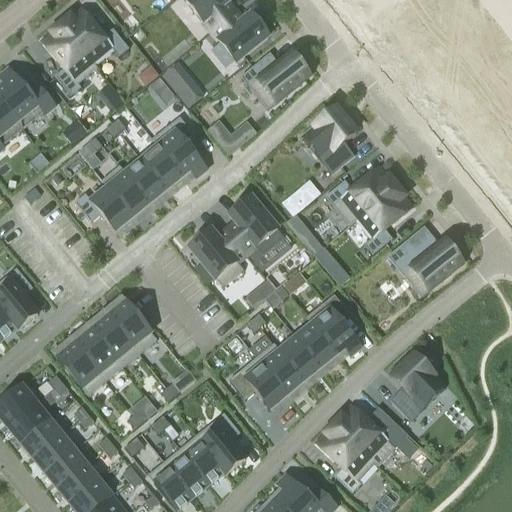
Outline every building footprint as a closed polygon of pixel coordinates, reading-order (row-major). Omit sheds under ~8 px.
[(190,0),(185,5),(210,36),(234,16),(226,7),(234,0),(190,0)] [(409,33),(389,49),(405,68),(442,38),(418,10),(401,24),(409,33)] [(70,20),(60,28),(93,69),(94,68),(112,53),(118,61),(129,52),(113,32),(103,40),(81,14),(72,22),(70,20)] [(234,16),(210,36),(235,67),(268,40),(250,19),(242,26),(234,16)] [(52,38),(42,46),(64,72),(54,80),(70,100),(80,92),(77,88),(97,72),(94,68),(93,69),(60,28),(50,36),(52,38)] [(442,38),(405,68),(421,88),(440,72),(448,81),(465,67),(442,38)] [(260,65),(240,81),(267,114),(309,79),(291,57),(268,75),(260,65)] [(153,67),(140,77),(147,87),(160,78),(153,67)] [(177,67),(162,79),(171,90),(187,78),(177,67)] [(0,84),(3,89),(0,91),(0,106),(22,133),(43,116),(44,119),(55,110),(38,90),(29,98),(9,74),(0,80),(0,84)] [(466,106),(440,127),(451,139),(457,134),(461,139),(493,113),(479,96),(487,90),(478,80),(458,97),(466,106)] [(159,82),(149,90),(155,98),(165,89),(159,82)] [(112,118),(124,108),(116,98),(104,108),(112,118)] [(0,106),(0,155),(3,152),(1,150),(22,133),(0,106)] [(336,113),(302,142),(330,176),(347,162),(338,151),(356,137),(336,113)] [(493,113),(461,139),(475,156),(507,130),(493,113)] [(179,121),(151,144),(157,151),(158,151),(183,182),(190,176),(195,182),(206,174),(186,149),(195,141),(179,121)] [(118,123),(111,128),(119,137),(125,132),(118,123)] [(219,125),(208,134),(215,143),(226,134),(219,125)] [(111,128),(105,133),(113,142),(119,137),(111,128)] [(511,136),(507,130),(475,156),(488,173),(511,153),(511,136)] [(95,141),(88,146),(96,156),(102,151),(95,141)] [(157,151),(141,164),(167,195),(183,182),(158,151),(157,151)] [(511,153),(488,173),(502,189),(511,181),(511,153)] [(125,177),(124,178),(150,209),(167,195),(141,164),(125,177)] [(119,170),(101,185),(107,192),(108,192),(133,223),(150,209),(124,178),(125,177),(119,170)] [(344,185),(325,201),(349,231),(356,225),(356,224),(396,191),(389,181),(389,180),(387,182),(379,173),(352,194),(344,185)] [(57,176),(51,182),(56,189),(63,183),(57,176)] [(511,181),(502,189),(511,201),(511,181)] [(293,218),(322,196),(311,182),(282,204),(293,218)] [(396,191),(356,224),(356,225),(371,243),(364,249),(372,259),(392,243),(384,233),(410,212),(403,202),(405,200),(404,200),(396,191)] [(34,192),(24,200),(30,207),(40,199),(34,192)] [(85,198),(75,206),(91,226),(100,218),(116,237),(133,223),(108,192),(107,192),(91,205),(85,198)] [(236,228),(227,235),(246,259),(256,251),(262,259),(283,241),(251,201),(229,219),(236,228)] [(297,241),(307,233),(295,218),(292,221),(285,226),(297,241)] [(210,234),(189,252),(221,291),(243,274),(237,266),(246,259),(227,235),(218,243),(210,234)] [(407,244),(387,261),(420,301),(440,285),(440,286),(450,278),(449,277),(462,267),(444,245),(421,263),(407,244)] [(16,273),(0,285),(0,310),(17,331),(16,332),(18,334),(37,318),(22,300),(32,292),(16,273)] [(281,290),(275,295),(282,304),(289,299),(281,290)] [(333,299),(306,322),(312,329),(312,328),(338,359),(344,354),(350,360),(360,351),(340,326),(350,318),(333,299)] [(125,306),(108,320),(139,359),(156,344),(125,306)] [(0,310),(0,342),(1,344),(16,332),(17,331),(0,310)] [(258,318),(252,323),(260,332),(266,327),(258,318)] [(108,320),(91,334),(122,372),(139,359),(108,320)] [(252,323),(246,328),(253,337),(260,332),(252,323)] [(296,341),(296,342),(321,373),(338,359),(312,328),(312,329),(296,341)] [(91,334),(74,347),(105,386),(122,372),(91,334)] [(277,351),(276,352),(304,387),(321,373),(296,342),(296,341),(293,338),(277,351)] [(237,340),(223,350),(229,359),(244,349),(237,340)] [(74,347),(57,362),(88,400),(105,386),(74,347)] [(274,347),(256,362),(287,400),(304,387),(276,352),(277,351),(274,347)] [(413,360),(391,381),(407,397),(397,407),(412,423),(444,392),(413,360)] [(256,362),(229,384),(245,404),(254,396),(270,415),(287,400),(256,362)] [(56,379),(48,386),(54,393),(62,387),(56,379)] [(62,387),(54,393),(60,400),(68,394),(62,387)] [(172,387),(166,392),(174,401),(180,396),(172,387)] [(21,391),(0,407),(0,421),(8,431),(35,408),(21,391)] [(166,392),(160,397),(168,406),(174,401),(166,392)] [(35,408),(8,431),(20,446),(48,424),(35,408)] [(82,411),(73,417),(79,425),(87,418),(82,411)] [(341,419),(332,428),(374,467),(373,468),(377,471),(403,443),(385,426),(376,435),(351,411),(343,420),(341,419)] [(139,414),(133,419),(140,429),(146,424),(139,414)] [(223,417),(195,440),(224,476),(224,477),(225,479),(245,463),(230,445),(240,437),(223,417)] [(87,418),(79,425),(85,432),(93,425),(87,418)] [(133,419),(126,424),(134,434),(140,429),(133,419)] [(162,420),(156,425),(164,434),(170,429),(162,420)] [(48,424),(20,446),(33,462),(61,440),(48,424)] [(156,425),(150,430),(158,439),(164,434),(156,425)] [(325,439),(317,448),(342,472),(334,481),(352,498),(361,488),(358,485),(373,468),(374,467),(332,428),(324,437),(325,439)] [(61,440),(33,462),(45,477),(73,455),(61,440)] [(195,440),(179,453),(209,489),(224,477),(224,476),(195,440)] [(106,441),(98,447),(104,455),(112,448),(106,441)] [(136,441),(124,451),(131,461),(144,450),(136,441)] [(112,448),(104,455),(110,462),(118,455),(112,448)] [(179,453),(164,466),(193,502),(209,489),(179,453)] [(73,455),(45,477),(58,492),(85,469),(73,455)] [(164,466),(147,480),(173,511),(180,511),(193,502),(164,466)] [(85,469),(58,492),(70,507),(97,484),(85,469)] [(130,470),(122,477),(128,484),(136,478),(130,470)] [(136,478),(128,484),(134,492),(142,485),(136,478)] [(283,496),(273,506),(279,511),(335,511),(336,511),(318,493),(309,502),(286,480),(277,490),(283,496)] [(97,484),(70,507),(73,511),(93,511),(110,499),(97,484)] [(153,498),(145,505),(150,511),(151,511),(159,506),(153,498)] [(119,511),(110,499),(93,511),(119,511)]
